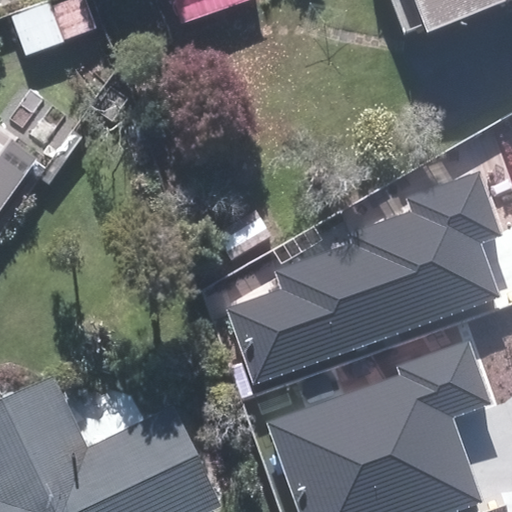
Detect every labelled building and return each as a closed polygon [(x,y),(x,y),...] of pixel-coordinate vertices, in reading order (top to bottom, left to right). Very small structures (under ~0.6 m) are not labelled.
[(38,6),(4,19),(19,59),(87,32),(75,0),(73,0),(40,12),(38,6)] [(249,0),(163,0),(172,26),(250,1),(249,0)] [(383,0),(398,38),(502,0),(383,0)] [(0,146),(0,198),(25,164),(0,146)] [(225,309),(253,384),(501,295),(481,241),(502,234),(479,170),(411,195),(415,208),(349,232),(353,242),(274,270),(281,289),(225,309)] [(245,212),(207,237),(224,264),(263,239),(245,212)] [(268,420),(299,511),(454,511),(484,502),(455,416),(492,403),(471,341),(399,366),(402,375),(268,420)] [(0,399),(0,511),(208,511),(211,511),(167,414),(76,455),(42,381),(0,399)]
